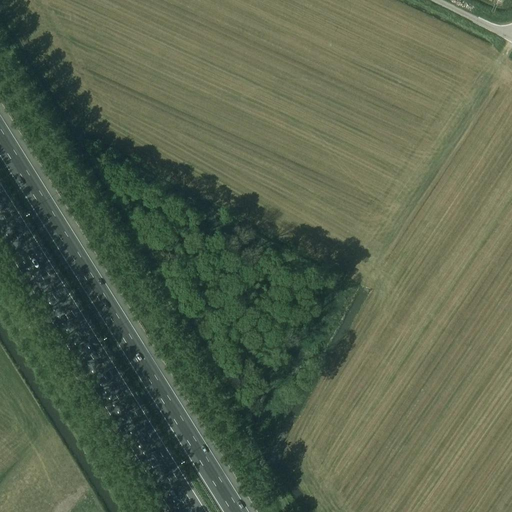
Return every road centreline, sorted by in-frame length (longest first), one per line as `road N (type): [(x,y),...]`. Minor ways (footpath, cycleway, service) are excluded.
road 1 (motorway): [(236,511),(0,135)]
road 2 (unclassified): [(210,372),(0,44)]
road 3 (motorway): [(0,203),(194,511)]
